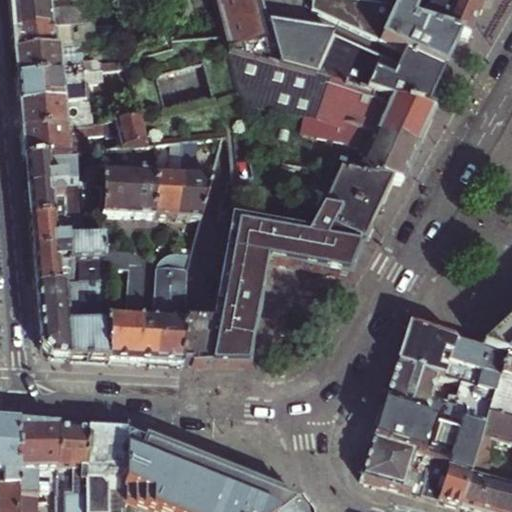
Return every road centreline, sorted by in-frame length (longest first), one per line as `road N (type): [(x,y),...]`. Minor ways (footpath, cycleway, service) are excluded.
road 1 (secondary): [(312,415),(331,400),(511,81)]
road 2 (secondary): [(20,403),(312,415)]
road 3 (residential): [(0,151),(20,403)]
